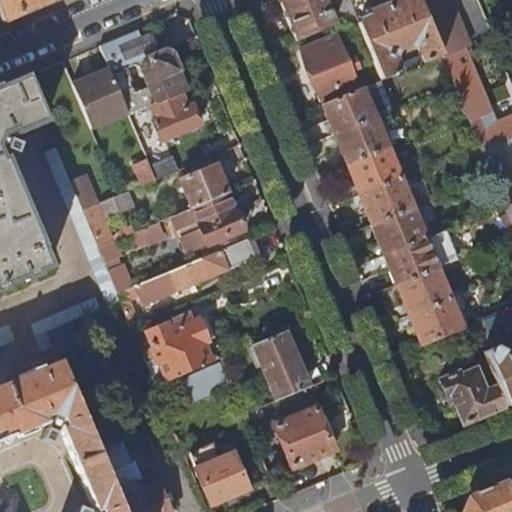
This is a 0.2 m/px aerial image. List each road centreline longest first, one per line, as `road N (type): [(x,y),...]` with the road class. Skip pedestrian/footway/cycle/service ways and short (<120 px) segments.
road 1 (residential): [(212,0),(409,483)]
road 2 (residential): [(0,54),(130,0)]
